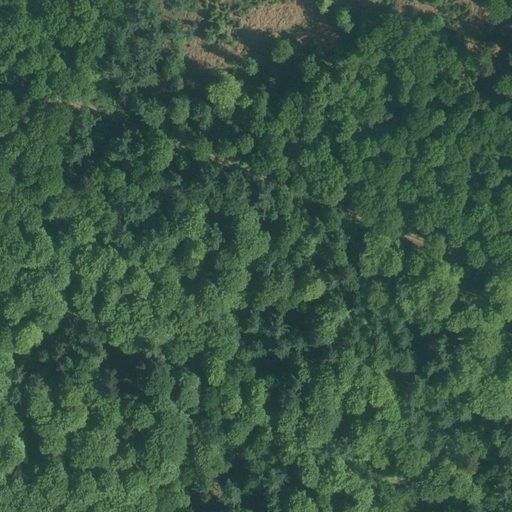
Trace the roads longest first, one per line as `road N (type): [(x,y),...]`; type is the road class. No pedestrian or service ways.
road 1 (track): [(511,274),(76,104)]
road 2 (track): [(0,295),(76,104)]
